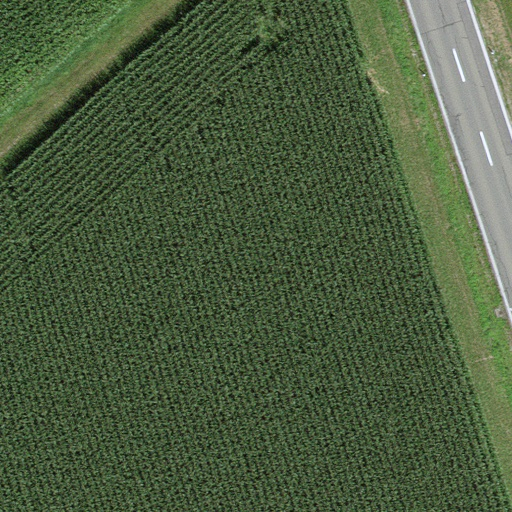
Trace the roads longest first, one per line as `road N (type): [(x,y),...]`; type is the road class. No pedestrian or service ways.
road 1 (secondary): [(435,0),(511,235)]
road 2 (track): [(0,139),(163,0)]
